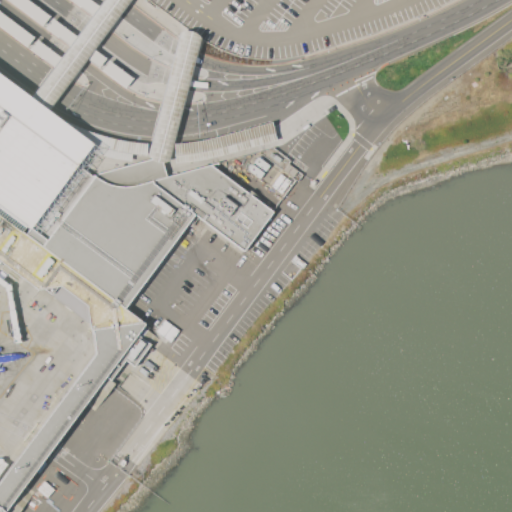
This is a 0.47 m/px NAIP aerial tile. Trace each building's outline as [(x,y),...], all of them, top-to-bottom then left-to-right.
[(42,24),(9,0),(27,0),(49,16),(42,24)] [(30,48),(36,39),(61,58),(70,45),(46,27),(52,18),(76,37),(93,16),(71,0),(89,0),(99,7),(104,0),(131,0),(94,50),(106,59),(99,67),(88,58),(48,111),(39,104),(30,97),(54,66),(30,48)] [(27,46),(0,25),(0,12),(33,37),(27,46)] [(147,155),(179,34),(185,33),(191,34),(196,36),(200,40),(168,161),(165,162),(162,163),(157,161),(150,159),(148,157),(147,155)] [(102,69),(108,61),(132,79),(126,87),(102,69)] [(0,74),(30,97),(39,104),(48,111),(66,125),(91,144),(87,150),(77,164),(92,175),(150,159),(157,161),(162,163),(165,177),(210,165),(272,212),(243,251),(194,215),(123,308),(144,324),(136,334),(150,344),(133,366),(125,360),(110,380),(105,376),(51,449),(3,511),(0,511),(0,481),(33,437),(94,354),(92,330),(89,330),(86,306),(60,286),(36,289),(0,262),(0,74)] [(66,125),(67,122),(80,128),(93,133),(106,137),(120,140),(132,142),(146,144),(146,156),(131,155),(130,162),(116,160),(101,156),(87,150),(91,144),(66,125)] [(175,163),(190,161),(205,159),(220,156),(234,152),(276,141),(274,132),(271,123),(229,135),(215,138),(202,141),(188,143),(174,144),(175,163)]
